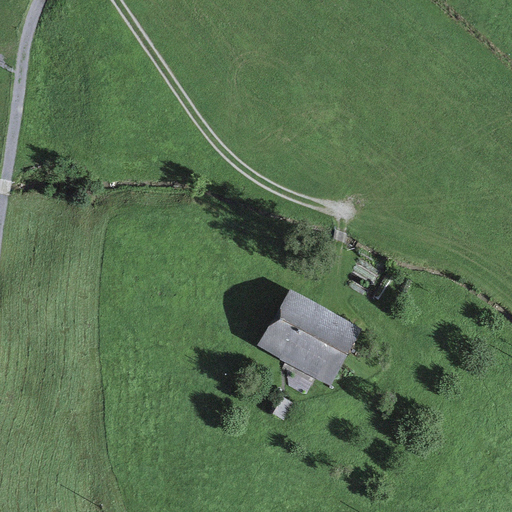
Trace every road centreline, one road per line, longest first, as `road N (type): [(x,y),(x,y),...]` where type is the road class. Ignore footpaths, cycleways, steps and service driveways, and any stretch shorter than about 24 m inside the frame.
road 1 (track): [(117,0),(232,160),(338,215),(336,298)]
road 2 (track): [(23,57),(0,220)]
